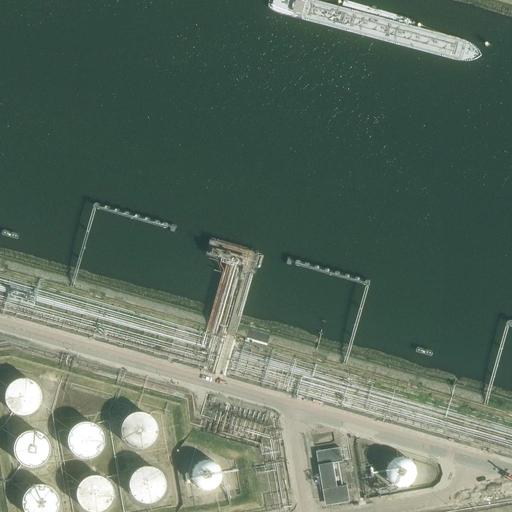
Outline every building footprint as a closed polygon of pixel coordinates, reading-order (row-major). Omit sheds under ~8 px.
[(415,39),(412,48),(441,57),(442,53),(441,53),(443,47),(415,39)] [(41,398),(40,394),(39,391),(37,388),(35,385),(32,382),(29,381),(25,380),(21,380),(17,380),(14,381),(11,383),(9,386),(7,388),(5,391),(4,394),(4,398),(4,402),(6,405),(8,409),(10,411),(13,413),(16,415),(19,416),(23,416),(27,415),(30,414),(33,413),(35,410),(38,407),(39,405),(40,402),(41,398)] [(158,432),(157,428),(156,425),(155,421),(152,419),(149,416),(146,414),(143,413),(139,412),(135,412),(131,413),(128,415),(125,417),(122,420),(120,424),(119,428),(118,431),(119,435),(120,439),(121,442),(124,445),(127,448),(130,450),(134,451),(138,451),(142,451),(146,450),(149,448),(152,446),(154,443),(156,439),(157,436),(158,432)] [(102,441),(102,440),(102,437),(101,434),(99,431),(97,428),(95,426),(91,424),(86,423),(84,422),(79,423),(76,424),(73,426),(71,428),(69,431),(67,434),(67,437),(66,441),(67,445),(68,448),(70,451),(72,453),(75,456),(77,457),(80,458),(84,458),(87,458),(91,457),(94,456),(97,453),(99,451),(101,448),(102,445),(102,441)] [(49,449),(49,445),(48,442),(46,439),(44,436),(41,434),(39,432),(35,431),(31,430),(28,430),(25,431),(21,433),(18,436),(15,439),(14,442),(13,445),(12,448),(13,452),(13,455),(15,459),(17,462),(19,463),(22,465),(26,467),(30,467),(33,467),(37,466),(40,465),(43,462),(46,459),(48,456),(49,453),(49,449)] [(340,450),(316,454),(325,507),(349,503),(346,487),(336,489),(332,464),(342,463),(340,450)] [(218,477),(218,473),(217,469),(215,466),(212,463),(209,460),(206,459),(201,458),(198,458),(194,458),(190,460),(187,461),(184,464),(182,467),(181,471),(180,474),(180,478),(180,481),(181,485),(183,488),(186,491),(189,494),(193,495),(197,496),(200,496),(204,496),(207,494),(212,491),(215,488),(217,485),(218,481),(218,477)] [(414,475),(414,474),(414,472),(413,469),(411,466),(410,465),(408,463),(405,461),(403,461),(400,460),(397,460),(395,461),(392,462),(389,465),(387,467),(386,469),(385,472),(385,474),(385,477),(386,479),(387,482),(389,484),(391,486),(394,488),(396,488),(398,489),(401,489),(404,488),(407,487),(409,485),(411,483),(412,480),(413,478),(414,475)] [(166,485),(165,481),(164,476),(161,472),(159,470),(155,467),(153,466),(148,465),(145,465),(141,465),(137,467),(134,469),(131,472),(128,476),(127,478),(126,482),(126,486),(126,489),(127,492),(129,496),(132,499),(134,501),(138,503),(143,505),(146,505),(150,504),(154,503),(158,501),(160,499),(162,496),(164,493),(165,489),(166,485)] [(112,493),(112,489),(110,485),(109,482),(107,480),(104,477),(101,476),(98,475),(94,474),(91,474),(86,476),(83,477),(81,479),(79,482),(77,485),(76,489),(75,492),(75,495),(76,499),(78,502),(80,505),(83,507),(85,509),(89,510),(93,511),(96,511),(100,510),(103,508),(106,506),(108,503),(110,500),(112,496),(112,493)] [(500,485),(472,487),(473,501),(501,499),(500,485)] [(58,504),(58,501),(57,497),(55,494),(53,491),(51,489),(48,487),(45,486),(41,486),(38,486),(34,487),(31,488),(28,490),(25,494),(24,496),(22,500),(22,503),(22,507),(23,510),(24,511),(56,511),(57,511),(58,508),(58,504)]
